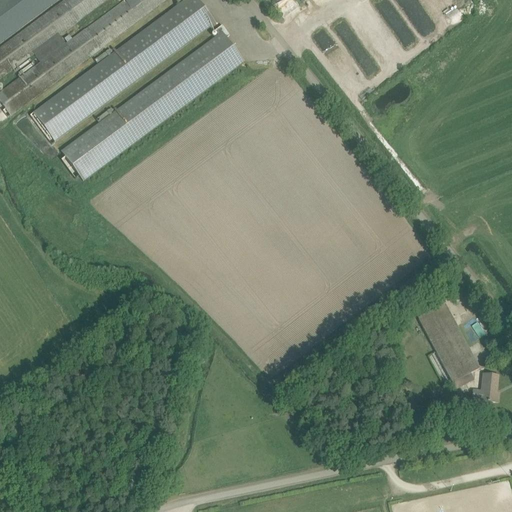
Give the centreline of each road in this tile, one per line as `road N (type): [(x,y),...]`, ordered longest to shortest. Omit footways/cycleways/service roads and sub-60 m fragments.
road 1 (unclassified): [(511,325),(249,0)]
road 2 (unclassified): [(151,511),(511,432)]
